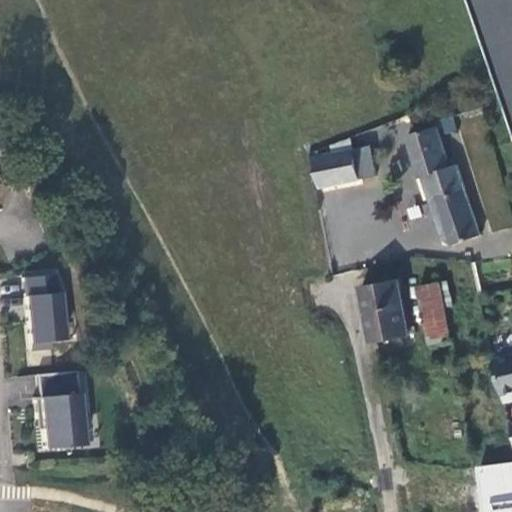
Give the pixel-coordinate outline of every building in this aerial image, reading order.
[(511,0),(479,0),(511,98),(511,0)] [(452,245),(481,237),(457,165),(448,167),(437,137),(435,131),(415,137),(410,139),(413,145),(423,175),(429,174),(436,197),(452,245)] [(377,174),(371,146),(354,148),(358,172),(359,178),(360,178),(377,174)] [(354,148),(350,149),(314,157),(319,186),(359,178),(358,172),(354,148)] [(428,200),(436,197),(429,174),(423,175),(420,177),(428,200)] [(55,277),(23,280),(29,352),(50,350),(49,343),(64,342),(60,295),(56,295),(55,277)] [(408,335),(399,278),(365,284),(360,285),(361,286),(371,342),(408,335)] [(444,283),(425,286),(434,341),(453,338),(444,283)] [(511,351),(492,355),(503,402),(511,399),(511,351)] [(40,420),(43,450),(82,447),(80,417),(86,416),(84,395),(78,396),(76,373),(36,376),(38,399),(33,400),(35,421),(40,420)] [(511,511),(511,462),(475,467),(482,511),(511,511)]
